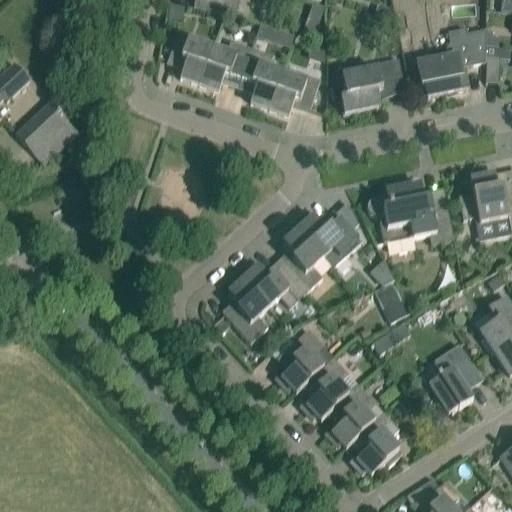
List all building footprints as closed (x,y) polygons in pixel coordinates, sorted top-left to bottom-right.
[(198,0),(197,13),(235,19),(238,0),(198,0)] [(388,16),(376,12),(369,40),(380,44),(388,16)] [(485,67),(485,61),(486,34),(466,38),(465,33),(447,37),(452,61),(416,68),(420,92),(424,91),(426,103),(466,95),(463,79),(460,80),(458,73),(485,67)] [(198,90),(211,54),(197,50),(199,43),(177,35),(167,65),(183,71),(179,83),(198,90)] [(238,90),(251,53),(229,46),(224,59),(211,54),(198,90),(217,96),(222,84),(238,90)] [(268,114),(281,79),(267,74),(272,60),(251,53),(238,90),(253,95),(249,108),(268,114)] [(499,62),(485,61),(485,67),(485,87),(498,88),(499,62)] [(345,101),(339,102),(343,120),(379,112),(377,101),(382,100),(379,82),(400,78),(397,64),(356,72),(357,77),(340,81),(345,101)] [(13,68),(0,80),(0,124),(0,123),(0,105),(3,103),(6,106),(28,85),(13,68)] [(295,84),(281,79),(268,114),(288,121),(292,109),(308,115),(319,85),(297,77),(295,84)] [(50,107),(14,140),(32,158),(67,126),(50,107)] [(472,199),(457,201),(462,225),(476,222),(477,229),(507,223),(507,227),(511,225),(511,190),(496,194),(493,175),(479,178),(480,181),(469,184),(472,199)] [(453,245),(443,197),(422,201),(420,190),(384,197),(385,201),(373,204),(371,204),(369,205),(368,207),(367,209),(366,209),(366,211),(366,213),(366,214),(366,215),(367,217),(367,218),(368,219),(370,220),(371,221),(373,221),(374,222),(377,221),(383,249),(435,238),(437,248),(453,245)] [(313,220),(298,234),(323,261),(334,251),(344,262),(361,247),(335,218),(322,230),(313,220)] [(312,271),(323,261),(298,234),(283,248),(291,257),(279,269),(305,297),(322,282),(312,271)] [(305,297),(279,269),(267,280),(258,270),(243,284),(268,312),(279,302),(288,313),(305,297)] [(498,281),(488,288),(493,296),(503,289),(498,281)] [(268,312),(243,284),(228,298),(236,308),(223,319),(250,348),(267,332),(257,322),(268,312)] [(374,298),(383,315),(401,306),(392,289),(374,298)] [(511,378),(511,314),(505,303),(489,313),(498,326),(481,337),(485,343),(482,346),(492,357),(494,356),(509,380),(511,378)] [(220,337),(227,330),(220,323),(213,330),(220,337)] [(290,393),(294,398),(295,398),(305,389),(304,389),(322,372),(312,361),(323,352),(307,335),(275,364),(276,364),(279,362),(290,374),(277,386),(287,396),(290,393)] [(371,348),(378,360),(389,353),(381,341),(371,348)] [(437,382),(428,388),(448,418),(457,412),(457,413),(472,404),(465,393),(480,383),(458,349),(433,365),(442,379),(440,380),(439,378),(436,380),(437,382)] [(347,400),(347,399),(337,389),(348,379),(332,362),(322,372),(304,389),(305,389),(315,401),(302,413),(312,424),(316,421),(320,426),(330,417),(329,416),(347,400)] [(373,407),(358,390),(357,389),(347,399),(347,400),(329,416),(330,417),(340,429),(327,441),(337,451),(341,448),(345,453),(355,444),(354,444),(372,427),(362,416),(373,407)] [(399,406),(407,415),(414,409),(406,400),(399,406)] [(398,434),(383,417),(382,417),(372,427),(354,444),(355,444),(365,456),(352,468),(362,479),(365,476),(370,481),(385,467),(388,471),(401,459),(387,444),(398,434)] [(511,454),(501,461),(511,478),(511,454)] [(449,511),(459,501),(446,487),(413,509),(416,511),(449,511)]
